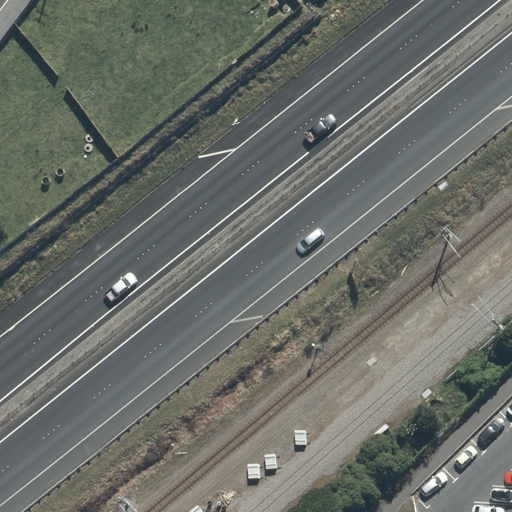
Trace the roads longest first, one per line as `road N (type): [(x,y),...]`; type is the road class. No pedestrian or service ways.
road 1 (trunk): [(511,62),(0,472)]
road 2 (trunk): [(41,334),(459,0)]
